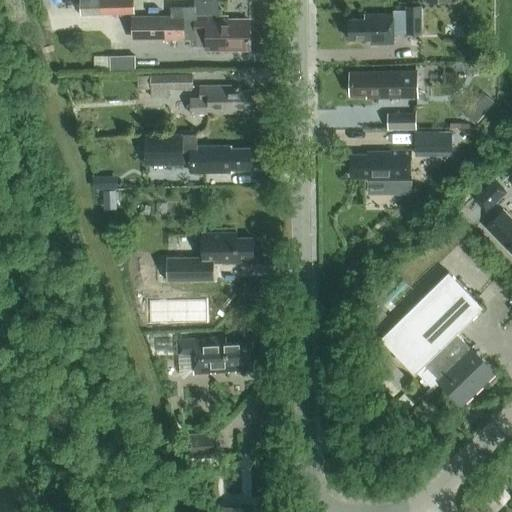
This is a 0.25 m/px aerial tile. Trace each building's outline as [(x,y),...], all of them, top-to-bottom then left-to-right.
[(134,12),(133,0),(80,0),(81,14),(134,12)] [(405,36),(421,35),(420,7),(404,7),(392,8),(392,15),(370,15),(370,20),(348,20),(348,40),(371,40),(371,45),(392,44),(392,36),(405,36)] [(196,9),(193,9),(171,9),(172,19),(135,19),(136,42),(183,41),(196,41),(196,46),(207,46),(207,52),(238,52),(238,49),(250,49),(250,23),(237,23),(237,21),(228,21),(228,18),(196,18),(196,9)] [(113,53),(112,68),(136,68),(137,53),(113,53)] [(366,99),(417,98),(416,72),(349,73),(349,96),(366,96),(366,99)] [(194,74),(152,75),(152,97),(170,97),(170,90),(194,90),(194,74)] [(198,86),(198,99),(192,99),(192,114),(252,114),(252,91),(235,91),(235,86),(198,86)] [(416,113),(387,114),(387,131),(416,130),(416,113)] [(452,157),(452,131),(415,132),(416,157),(452,157)] [(197,147),(197,135),(146,136),(146,164),(190,163),(190,173),(233,172),(233,169),(253,169),(253,150),(233,150),(233,146),(197,147)] [(410,182),(410,151),(390,151),(390,152),(367,152),(367,156),(350,156),(350,178),(368,178),(367,181),(410,182)] [(203,230),(203,257),(167,257),(167,281),(215,281),(215,263),(254,262),(254,238),(236,238),(236,229),(203,230)] [(415,375),(428,361),(456,334),(483,308),(449,272),(380,339),(415,375)] [(149,296),(149,314),(164,314),(163,322),(197,323),(197,296),(149,296)] [(456,334),(428,361),(442,376),(437,381),(461,406),(496,372),(472,347),(470,349),(456,334)] [(226,338),(193,339),(193,338),(174,339),(175,354),(194,353),(195,374),(255,371),(253,342),(227,344),(226,338)] [(409,380),(381,351),(364,367),(393,396),(409,380)] [(413,404),(403,393),(382,414),(392,425),(413,404)] [(188,458),(219,457),(220,457),(219,433),(188,434),(188,458)]
